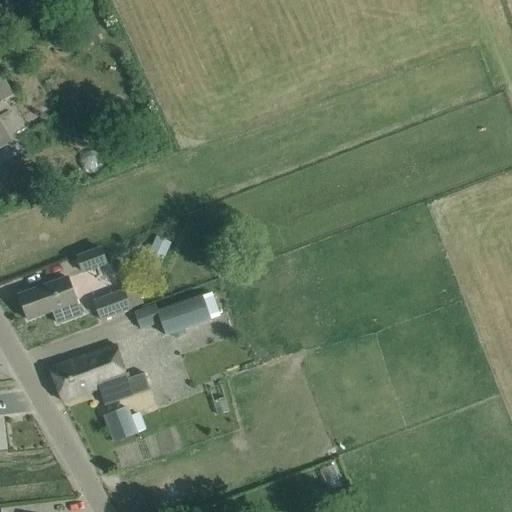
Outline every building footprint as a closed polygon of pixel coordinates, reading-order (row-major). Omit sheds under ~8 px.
[(31,0),(5,0),(9,9),(31,1),(31,0)] [(92,14),(79,20),(88,40),(101,34),(92,14)] [(0,149),(11,142),(0,123),(0,103),(13,96),(0,74),(0,149)] [(78,256),(84,270),(107,262),(102,247),(78,256)] [(57,323),(76,317),(81,315),(68,278),(19,296),(28,320),(53,311),(57,323)] [(125,291),(93,304),(101,324),(145,306),(138,288),(126,293),(125,291)] [(212,291),(203,294),(212,318),(221,314),(212,291)] [(137,315),(143,331),(161,324),(166,336),(212,318),(203,294),(157,312),(155,308),(137,315)] [(144,375),(128,380),(117,346),(49,368),(62,401),(100,388),(105,405),(149,391),(144,375)] [(139,414),(130,417),(127,409),(104,417),(113,443),(145,432),(139,414)] [(269,511),(262,495),(248,501),(252,511),(269,511)]
